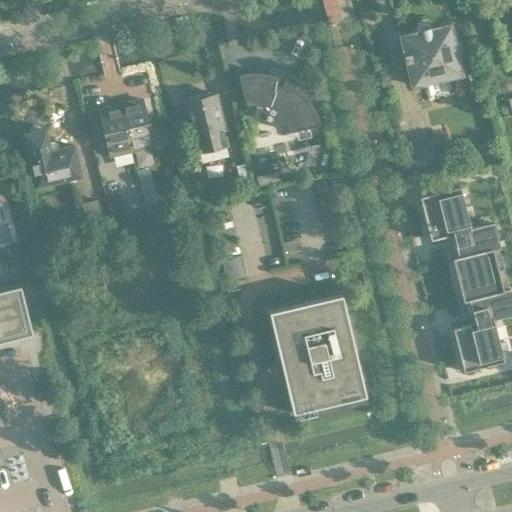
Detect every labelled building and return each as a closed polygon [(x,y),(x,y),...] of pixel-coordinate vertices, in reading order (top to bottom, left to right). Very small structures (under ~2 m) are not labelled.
[(449,27),(401,38),(405,55),(403,56),(404,63),(407,62),(412,86),(427,82),(427,83),(445,79),(445,78),(460,75),(456,59),(457,59),(453,42),(452,42),(449,27)] [(238,76),(245,104),(246,104),(246,103),(249,103),(252,103),(255,102),(259,103),(256,115),(264,117),(264,119),(268,122),(270,120),(275,127),(286,120),(288,123),(288,124),(289,127),(290,129),(291,131),(290,131),(290,132),(318,126),(318,124),(317,124),(316,120),(314,115),(312,111),(310,107),(307,102),(304,99),(301,95),(297,92),(293,89),(294,87),(294,86),(295,85),(295,84),(295,82),(294,81),(293,80),(292,79),(291,78),(289,78),(287,78),(286,78),(285,79),(284,80),(284,81),(283,81),(282,82),(279,80),(276,79),(273,78),(268,77),(268,76),(267,76),(264,76),(258,75),(252,75),(249,75),(246,76),(240,77),(239,76),(238,76)] [(225,131),(215,94),(212,95),(208,92),(189,97),(187,101),(183,102),(192,139),(194,139),(195,144),(194,144),(196,155),(229,146),(226,136),(224,136),(223,131),(225,131)] [(142,100),(120,105),(131,152),(153,146),(142,100)] [(98,110),(109,157),(131,152),(120,105),(98,110)] [(24,135),(36,186),(81,177),(74,146),(59,149),(58,145),(52,142),(48,142),(45,130),(42,131),(40,127),(37,125),(33,125),(30,127),(28,130),(27,134),(24,135)] [(439,167),(432,138),(408,144),(415,173),(439,167)] [(250,184),(245,164),(235,166),(240,186),(250,184)] [(264,187),(262,176),(251,178),(253,189),(264,187)] [(459,187),(419,197),(430,241),(452,235),(458,259),(452,260),(462,302),(469,301),(474,323),(452,329),(463,372),(503,362),(493,320),(511,315),(511,298),(510,289),(503,291),(492,250),(499,248),(493,223),(470,229),(459,187)] [(156,199),(159,211),(178,206),(175,195),(156,199)] [(81,204),(87,227),(102,223),(97,200),(81,204)] [(224,257),(229,278),(248,273),(243,253),(224,257)] [(0,340),(31,333),(28,320),(19,284),(0,288),(0,340)] [(292,413),(365,396),(341,295),(268,312),(292,413)] [(108,454),(203,434),(179,318),(83,338),(108,454)]
